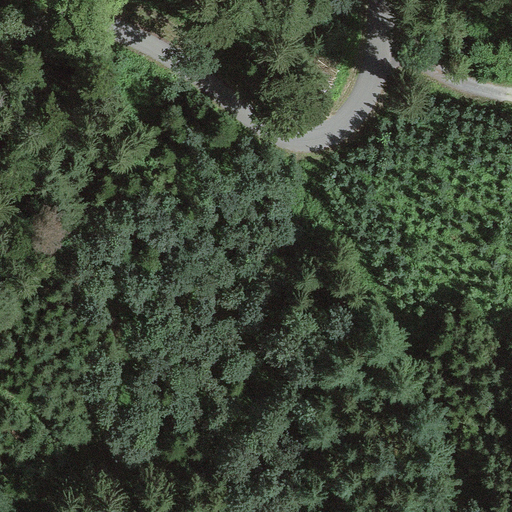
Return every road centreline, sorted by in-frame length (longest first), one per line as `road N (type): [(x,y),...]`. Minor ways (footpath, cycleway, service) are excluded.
road 1 (residential): [(376,0),(369,77),(352,113),(309,134),(257,119),(164,50),(122,30),(84,20),(41,22),(0,37)]
road 2 (track): [(511,92),(377,38)]
